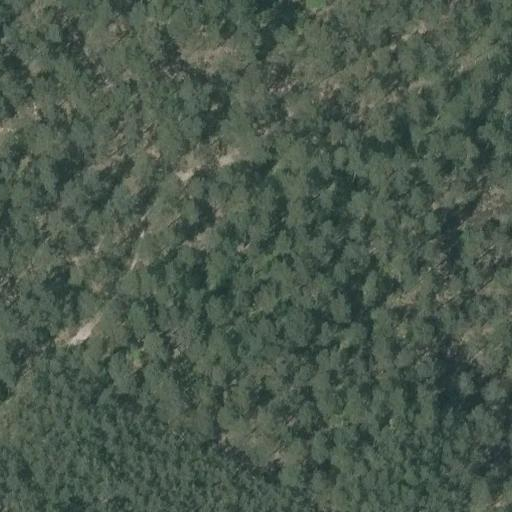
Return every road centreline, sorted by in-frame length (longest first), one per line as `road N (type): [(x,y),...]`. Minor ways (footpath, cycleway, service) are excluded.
road 1 (track): [(153,198),(314,103),(406,31),(481,0)]
road 2 (track): [(153,198),(76,0)]
road 3 (track): [(0,284),(153,198)]
